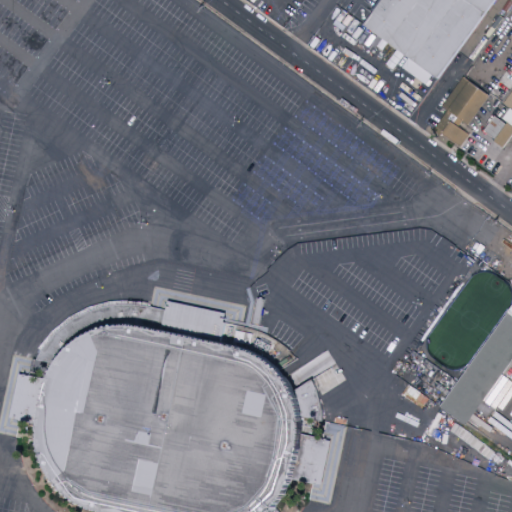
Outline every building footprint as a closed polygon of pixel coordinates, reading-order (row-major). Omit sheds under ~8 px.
[(448,68),(439,80),(387,41),(385,39),(364,24),(381,0),(467,0),(486,14),(468,39),(448,68)] [(495,0),(487,12),(470,0),(495,0)] [(489,99),(469,126),(448,110),(444,108),(448,102),(449,100),(464,78),(490,97),(489,99)] [(511,136),(503,148),(495,142),(497,140),(484,131),(495,116),(501,121),(510,109),(511,110),(511,136)] [(470,135),(462,147),(448,137),(442,133),(448,125),(451,122),(470,135)] [(35,443),(17,439),(20,423),(10,419),(19,375),(34,378),(37,362),(33,361),(39,349),(52,333),(70,318),(89,308),(110,302),(135,301),(148,303),(147,307),(166,310),(168,301),(226,314),(224,324),(243,327),(259,333),(270,337),(286,348),(299,361),(281,372),(287,379),(295,392),(313,381),(318,390),(321,401),(324,412),(324,421),(303,420),(304,427),(303,436),(300,456),(295,475),(292,486),(282,501),(275,511),(88,511),(86,511),(73,504),(65,498),(58,491),(51,483),(46,474),(40,465),(36,452),(35,443)] [(484,404),(468,427),(451,414),(439,406),(441,405),(450,391),(486,343),(510,310),(511,307),(511,364),(511,366),(484,404)] [(302,480),(311,482),(322,437),(313,435),(302,480)]
